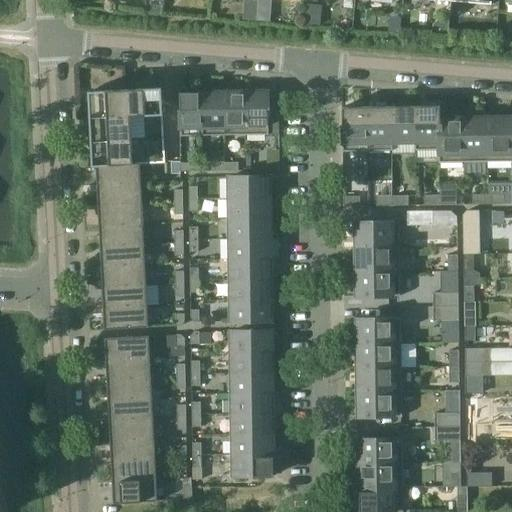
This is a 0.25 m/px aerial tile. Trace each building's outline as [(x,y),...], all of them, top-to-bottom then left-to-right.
[(161,88),(124,90),(126,116),(130,116),(130,117),(162,115),(161,88)] [(88,92),(89,118),(118,117),(119,127),(130,127),(130,117),(130,116),(126,116),(124,90),(88,92)] [(224,136),(245,135),(245,92),(223,93),(224,136)] [(267,92),(245,92),(245,135),(279,135),(278,101),(268,101),(267,92)] [(202,127),(202,93),(179,93),(180,136),(202,136),(202,127)] [(223,93),(202,93),(202,127),(202,136),(224,136),(223,93)] [(440,106),(415,107),(415,142),(414,142),(414,151),(438,150),(439,150),(439,119),(440,119),(440,106)] [(367,151),(367,107),(342,108),(342,152),(367,151)] [(391,107),(367,107),(367,151),(392,151),(392,143),(391,143),(391,107)] [(415,107),(391,107),(391,143),(392,143),(414,142),(415,142),(415,107)] [(463,163),(463,118),(454,119),(454,113),(442,113),(442,119),(440,119),(439,119),(439,150),(438,150),(438,163),(463,163)] [(118,117),(89,118),(90,142),(131,140),(130,127),(119,127),(118,117)] [(463,118),(463,163),(487,162),(487,118),(463,118)] [(511,118),(487,118),(487,162),(511,162),(511,118)] [(131,140),(90,142),(92,167),(96,167),(96,166),(132,164),(131,140)] [(180,172),(180,162),(171,162),(171,174),(180,174),(180,172)] [(180,162),(180,172),(194,172),(194,162),(180,162)] [(211,171),(224,171),(224,163),(211,163),(211,171)] [(224,163),(224,171),(238,171),(238,163),(224,163)] [(97,186),(141,184),(140,164),(132,164),(96,166),(96,167),(97,186)] [(229,199),(269,198),(269,177),(229,177),(229,199)] [(142,204),(141,184),(97,186),(98,207),(142,204)] [(189,187),(189,199),(197,199),(197,187),(189,187)] [(174,203),(183,202),(182,190),(174,190),(174,203)] [(504,194),(488,195),(488,205),(504,204),(504,194)] [(440,205),(440,195),(424,195),(424,205),(440,205)] [(456,195),(440,195),(440,205),(456,205),(456,195)] [(488,205),(488,195),(472,195),(472,205),(488,205)] [(344,207),(360,206),(359,196),(343,197),(344,207)] [(392,206),(392,196),(376,196),(376,206),(392,206)] [(408,196),(392,196),(392,206),(408,206),(408,196)] [(229,199),(229,219),(269,218),(269,198),(229,199)] [(197,199),(189,199),(189,211),(198,211),(197,199)] [(183,215),(183,202),(174,203),(174,215),(183,215)] [(99,227),(143,225),(142,204),(98,207),(99,227)] [(479,254),(478,210),(467,211),(463,214),(463,255),(473,254),(479,254)] [(407,226),(432,225),(432,211),(407,212),(407,226)] [(269,218),(229,219),(229,239),(270,239),(269,218)] [(356,248),(400,247),(399,222),(355,223),(356,248)] [(144,245),(143,225),(99,227),(100,247),(144,245)] [(189,227),(189,240),(198,240),(198,227),(189,227)] [(174,243),(183,243),(183,231),(174,231),(174,243)] [(229,239),(230,260),(270,259),(270,239),(229,239)] [(198,240),(189,240),(189,252),(198,252),(198,240)] [(183,255),(183,243),(174,243),(175,256),(183,255)] [(101,268),(145,265),(144,245),(100,247),(101,268)] [(391,271),(391,272),(400,272),(400,247),(356,248),(356,272),(391,271)] [(463,271),(473,270),(473,254),(463,255),(463,271)] [(447,271),(457,271),(457,255),(447,255),(447,271)] [(270,259),(230,260),(230,280),(270,280),(270,259)] [(146,286),(145,265),(101,268),(102,288),(146,286)] [(190,268),(190,281),(199,281),(198,268),(190,268)] [(175,284),(184,284),(184,271),(175,272),(175,284)] [(392,296),(391,272),(391,271),(356,272),(356,297),(392,296)] [(230,280),(230,301),(270,300),(270,280),(230,280)] [(199,281),(190,281),(190,293),(199,293),(199,281)] [(184,296),(184,284),(175,284),(175,296),(184,296)] [(103,308),(147,306),(146,286),(102,288),(103,308)] [(464,302),(474,302),(474,286),(464,286),(464,302)] [(433,293),(433,307),(458,307),(458,293),(433,293)] [(270,300),(230,301),(231,322),(271,321),(270,300)] [(474,302),(464,302),(464,318),(464,326),(475,326),(474,302)] [(148,328),(147,306),(103,308),(104,330),(148,328)] [(458,307),(433,307),(433,321),(458,320),(458,307)] [(194,322),(199,322),(199,310),(190,310),(190,318),(194,322)] [(180,326),(184,322),(184,314),(176,314),(176,326),(180,326)] [(357,319),(357,344),(401,344),(401,319),(357,319)] [(475,326),(464,326),(465,340),(475,340),(475,326)] [(231,331),(231,353),(271,352),(271,331),(231,331)] [(191,344),(199,344),(199,332),(194,332),(191,336),(191,344)] [(176,347),(185,347),(185,339),(181,335),(176,335),(176,347)] [(104,339),(106,360),(150,358),(148,337),(104,339)] [(357,368),(401,368),(401,344),(357,344),(357,368)] [(465,349),(465,363),(490,362),(490,348),(465,349)] [(449,351),(449,367),(459,367),(459,351),(449,351)] [(231,353),(231,373),(271,373),(271,352),(231,353)] [(150,358),(106,360),(107,381),(151,378),(150,358)] [(191,361),(191,374),(200,374),(200,361),(191,361)] [(490,362),(465,363),(465,376),(483,376),(490,376),(490,362)] [(176,364),(176,377),(185,376),(185,364),(176,364)] [(459,367),(449,367),(449,383),(459,383),(459,367)] [(357,392),(402,392),(401,368),(357,368),(357,392)] [(271,373),(231,373),(232,394),(272,393),(271,373)] [(200,374),(191,374),(191,386),(200,386),(200,374)] [(185,376),(176,377),(177,389),(185,389),(185,376)] [(483,376),(465,376),(465,394),(483,393),(483,376)] [(107,381),(108,401),(152,399),(151,378),(107,381)] [(358,417),(402,417),(402,392),(357,392),(358,417)] [(232,394),(232,414),(272,413),(272,393),(232,394)] [(152,399),(108,401),(109,421),(153,419),(152,399)] [(192,402),(192,415),(201,414),(200,402),(192,402)] [(177,405),(177,418),(186,417),(186,405),(177,405)] [(466,423),(475,423),(475,407),(465,407),(466,423)] [(272,413),(232,414),(232,434),(272,434),(272,413)] [(434,427),(460,427),(459,413),(434,413),(434,427)] [(201,414),(192,415),(192,427),(201,427),(201,414)] [(186,417),(177,418),(177,430),(186,430),(186,417)] [(153,419),(109,421),(110,442),(154,439),(153,419)] [(476,439),(475,423),(466,423),(466,439),(476,439)] [(460,441),(460,427),(434,427),(435,441),(460,441)] [(232,434),(232,455),(273,454),(272,434),(232,434)] [(154,439),(110,442),(111,462),(155,460),(154,439)] [(358,439),(358,465),(403,464),(402,439),(358,439)] [(192,443),(192,455),(201,455),(201,443),(192,443)] [(177,446),(178,459),(186,458),(186,446),(177,446)] [(273,454),(232,455),(233,476),(273,476),(273,454)] [(201,455),(192,455),(193,468),(201,468),(201,455)] [(186,458),(178,459),(178,471),(187,470),(186,458)] [(111,462),(112,482),(156,480),(155,460),(111,462)] [(394,489),(403,489),(403,464),(358,465),(359,489),(394,488),(394,489)] [(450,487),(460,487),(460,471),(450,471),(450,487)] [(466,487),(492,487),(491,473),(466,473),(466,487)] [(156,480),(112,482),(113,504),(157,501),(156,480)] [(184,499),(192,499),(192,487),(183,487),(184,499)] [(403,511),(403,489),(394,489),(394,488),(359,489),(359,511),(403,511)] [(457,511),(459,511),(467,511),(467,496),(457,496),(457,511)]
